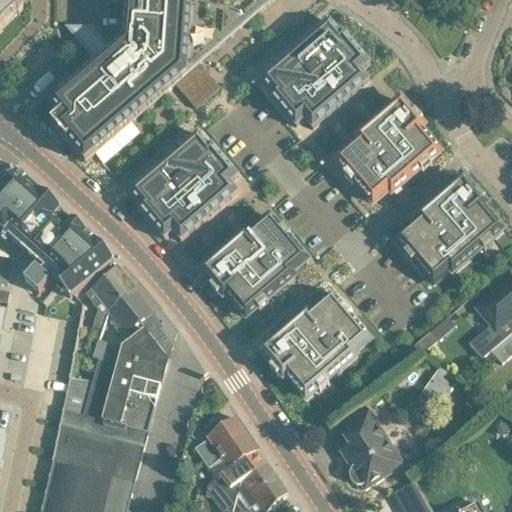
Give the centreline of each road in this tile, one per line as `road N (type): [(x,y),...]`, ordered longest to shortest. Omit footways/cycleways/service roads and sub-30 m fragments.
road 1 (secondary): [(325,511),(203,331),(88,206),(0,129)]
road 2 (residential): [(511,195),(441,96)]
